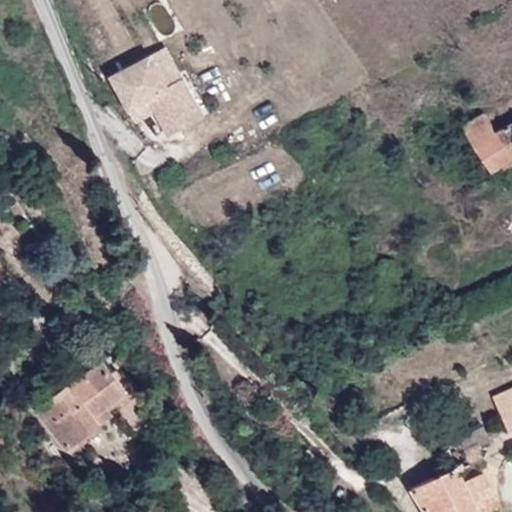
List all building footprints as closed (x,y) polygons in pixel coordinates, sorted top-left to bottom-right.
[(150,57),(113,78),(136,120),(155,110),(169,135),(192,122),(185,110),(195,104),(183,81),(168,89),(150,57)] [(185,110),(192,122),(202,117),(195,104),(185,110)] [(511,123),(497,133),(485,114),(462,126),(492,172),(511,158),(511,123)] [(70,385),(38,409),(68,448),(114,413),(110,407),(128,393),(103,362),(71,387),(70,385)] [(511,388),(493,397),(509,431),(511,429),(511,388)] [(482,511),(467,480),(461,469),(487,457),(479,445),(491,439),(483,427),(455,441),(462,453),(465,452),(469,461),(413,488),(426,511),(482,511)] [(492,511),(503,507),(483,472),(467,480),(482,511),(492,511)]
